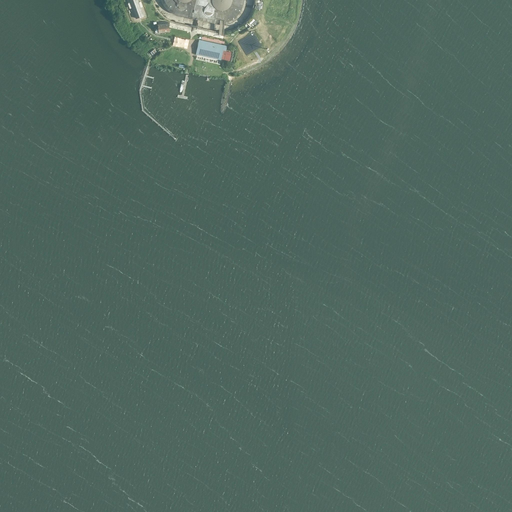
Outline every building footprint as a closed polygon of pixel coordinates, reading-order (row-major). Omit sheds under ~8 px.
[(129,0),(136,18),(145,15),(139,0),(129,0)] [(151,0),(152,1),(153,2),(153,4),(154,5),(154,7),(155,8),(156,9),(157,11),(158,12),(159,13),(160,14),(161,16),(163,17),(164,18),(165,19),(166,20),(168,20),(169,21),(171,22),(171,20),(170,19),(169,19),(167,18),(166,17),(165,16),(164,15),(163,14),(162,13),(160,12),(160,11),(159,10),(158,8),(157,7),(156,6),(156,4),(155,3),(154,2),(154,0),(153,0),(151,0)] [(161,0),(162,1),(163,3),(164,5),(166,7),(167,8),(169,10),(170,11),(172,12),(174,13),(176,14),(178,15),(196,19),(195,22),(194,26),(197,26),(198,27),(199,26),(199,23),(200,20),(218,23),(220,24),(222,24),(225,24),(227,23),(229,23),(231,22),(233,21),(235,20),(237,18),(239,17),(240,15),(242,13),(243,11),(244,9),(245,7),(245,5),(246,2),(246,0),(161,0)] [(253,0),(254,1),(253,2),(253,4),(253,6),(252,9),(255,10),(260,11),(261,11),(262,11),(262,10),(262,9),(263,8),(263,7),(263,6),(263,4),(263,2),(263,1),(262,1),(262,0),(261,0),(258,0),(253,0)] [(225,31),(224,31),(224,33),(225,33),(227,33),(229,33),(230,32),(232,32),(233,31),(235,31),(237,30),(238,29),(239,29),(241,28),(242,27),(244,26),(245,25),(246,23),(247,22),(248,21),(249,20),(250,18),(251,17),(252,16),(253,14),(254,13),(254,11),(255,10),(252,9),(252,10),(251,12),(250,13),(249,15),(249,16),(248,18),(247,19),(246,21),(245,22),(244,23),(242,24),(241,25),(240,25),(239,26),(237,27),(236,28),(234,28),(233,29),(231,29),(230,30),(228,30),(227,30),(225,31)] [(169,23),(158,24),(159,33),(170,31),(169,23)] [(196,54),(197,55),(221,60),(223,50),(225,51),(226,51),(227,45),(199,39),(196,54)]
